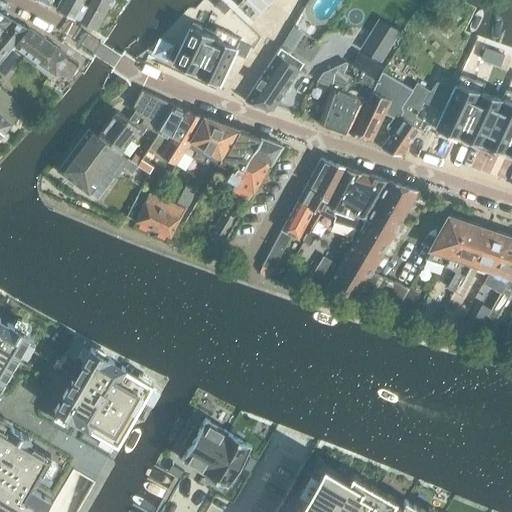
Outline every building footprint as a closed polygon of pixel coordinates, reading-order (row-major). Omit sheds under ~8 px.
[(59,0),(56,8),(76,18),(85,0),(59,0)] [(85,0),(76,18),(97,29),(111,0),(85,0)] [(221,0),(216,6),(225,14),(230,8),(221,0)] [(230,8),(225,14),(234,23),(239,16),(230,8)] [(0,33),(12,19),(0,12),(0,33)] [(0,61),(11,49),(14,45),(29,28),(30,27),(29,27),(28,28),(12,19),(0,33),(0,61)] [(363,49),(380,60),(399,30),(381,19),(363,49)] [(80,63),(30,27),(29,28),(14,45),(28,54),(25,57),(53,79),(59,71),(69,78),(80,63)] [(192,27),(175,65),(198,75),(214,37),(192,27)] [(214,37),(198,75),(220,85),(237,47),(214,37)] [(161,56),(167,59),(174,45),(164,41),(163,43),(161,42),(156,51),(162,54),(161,56)] [(282,45),(246,100),(272,110),(293,77),(305,60),(301,58),(282,45)] [(489,46),(485,58),(493,61),(497,49),(489,46)] [(11,49),(0,61),(0,69),(6,75),(21,57),(11,49)] [(497,49),(493,61),(500,63),(504,52),(497,49)] [(355,66),(376,80),(376,79),(384,66),(360,51),(352,64),(355,66)] [(321,123),(351,133),(378,81),(378,80),(376,79),(376,80),(355,66),(354,69),(354,73),(356,74),(356,80),(364,84),(359,96),(345,90),(351,76),(345,73),(349,62),(347,61),(324,72),(317,81),(333,86),(321,123)] [(372,140),(385,112),(394,92),(385,89),(391,75),(383,70),(378,80),(378,81),(351,133),(372,140)] [(394,92),(385,112),(394,117),(389,125),(389,131),(393,132),(383,147),(403,154),(426,121),(417,115),(432,91),(418,82),(413,89),(391,75),(385,89),(394,92)] [(0,79),(0,136),(14,121),(13,120),(23,109),(0,87),(4,83),(0,79)] [(455,84),(436,126),(460,134),(479,92),(455,84)] [(142,87),(132,105),(146,113),(143,118),(146,119),(144,123),(148,126),(159,132),(176,103),(145,88),(142,87)] [(479,92),(460,134),(483,141),(502,99),(479,92)] [(511,101),(502,99),(483,141),(506,148),(511,135),(511,101)] [(159,132),(150,147),(160,153),(176,161),(188,143),(201,114),(197,112),(185,107),(176,103),(159,132)] [(118,110),(100,134),(123,150),(139,128),(144,131),(148,126),(144,123),(146,119),(143,118),(134,112),(129,118),(118,110)] [(176,161),(186,167),(194,155),(204,161),(208,155),(219,162),(228,146),(229,146),(239,128),(201,114),(188,143),(176,161)] [(89,128),(59,168),(89,191),(91,191),(97,196),(97,197),(98,197),(111,179),(119,168),(122,165),(132,172),(138,165),(137,164),(138,163),(132,158),(123,151),(123,150),(100,134),(90,127),(89,128)] [(228,146),(219,162),(233,169),(229,176),(238,182),(231,192),(246,200),(252,191),(254,191),(282,144),(239,128),(229,146),(228,146)] [(143,156),(136,152),(132,158),(138,163),(139,163),(143,156)] [(155,164),(143,156),(139,163),(151,170),(155,164)] [(321,157),(307,184),(323,194),(324,192),(328,194),(328,193),(330,194),(344,166),(321,157)] [(328,194),(321,207),(335,215),(334,221),(360,229),(390,180),(372,175),(344,166),(330,194),(328,193),(328,194)] [(360,229),(325,289),(395,310),(408,287),(372,270),(417,192),(418,190),(390,180),(360,229)] [(187,184),(178,202),(188,207),(197,189),(187,184)] [(282,229),(263,265),(273,271),(293,234),(299,238),(310,217),(314,208),(319,211),(321,207),(328,194),(324,192),(323,194),(307,184),(282,229)] [(142,222),(143,223),(146,225),(148,225),(161,230),(161,232),(164,233),(167,233),(171,234),(186,207),(151,192),(148,199),(146,198),(137,220),(142,222)] [(202,247),(215,253),(237,216),(224,209),(202,247)] [(433,245),(432,247),(451,254),(470,220),(458,216),(458,218),(450,216),(433,245)] [(451,254),(445,265),(456,272),(452,281),(448,287),(455,290),(489,229),(489,228),(481,225),(481,224),(470,220),(451,254)] [(489,229),(455,290),(464,295),(477,271),(480,264),(491,268),(510,233),(497,229),(496,231),(489,228),(489,229)] [(310,232),(305,242),(311,246),(317,236),(310,232)] [(488,274),(484,283),(501,292),(511,275),(511,272),(511,233),(510,233),(491,268),(488,274)] [(331,256),(340,262),(344,256),(334,250),(331,256)] [(310,284),(309,288),(319,292),(337,262),(325,255),(307,283),(310,284)] [(501,292),(488,316),(496,320),(503,307),(511,291),(511,272),(511,275),(501,292)] [(409,288),(403,300),(411,304),(417,293),(409,288)] [(0,424),(9,430),(29,441),(34,444),(46,451),(51,455),(74,468),(83,473),(97,481),(118,445),(130,424),(137,412),(144,400),(82,364),(81,364),(78,362),(57,350),(11,323),(0,316),(0,424)] [(189,447),(182,458),(205,471),(229,431),(206,418),(199,429),(194,427),(184,444),(189,447)] [(0,508),(5,511),(43,511),(51,498),(33,488),(32,487),(35,483),(36,481),(42,471),(50,457),(51,455),(46,451),(46,453),(33,445),(34,444),(29,441),(31,437),(12,426),(9,430),(0,424),(0,508)] [(208,473),(205,478),(222,488),(225,483),(228,485),(252,444),(229,431),(205,471),(208,473)] [(276,511),(429,511),(425,510),(423,508),(423,509),(407,500),(408,500),(405,498),(403,502),(396,499),(397,498),(395,497),(394,497),(387,493),(388,493),(387,492),(386,492),(379,488),(380,488),(379,487),(378,488),(371,483),(370,482),(370,483),(363,479),(363,478),(362,478),(360,477),(354,474),(354,473),(352,472),(351,474),(349,478),(347,477),(326,464),(324,463),(322,465),(323,465),(319,472),(305,463),(276,511)] [(177,471),(174,478),(184,485),(188,478),(177,471)] [(235,490),(229,501),(235,505),(242,494),(235,490)]
